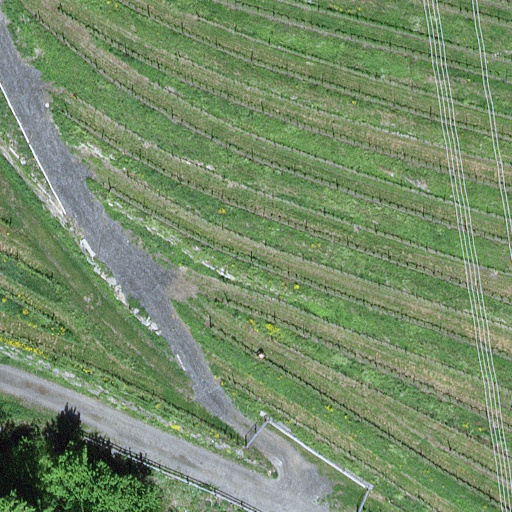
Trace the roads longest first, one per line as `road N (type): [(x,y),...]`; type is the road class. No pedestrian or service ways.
road 1 (track): [(309,511),(67,187),(0,57)]
road 2 (track): [(303,511),(0,378)]
